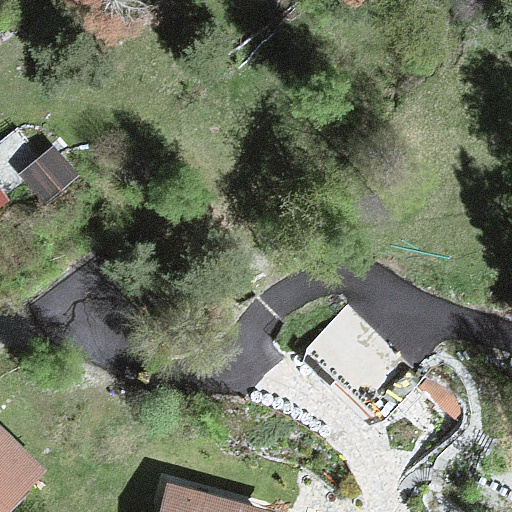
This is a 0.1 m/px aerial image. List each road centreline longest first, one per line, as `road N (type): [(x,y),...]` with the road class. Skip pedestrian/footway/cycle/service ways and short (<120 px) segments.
road 1 (residential): [(241,370),(278,290),(342,273),(437,328),(511,349)]
road 2 (residential): [(241,370),(332,415),(385,511)]
road 3 (residential): [(102,297),(125,374),(241,370)]
